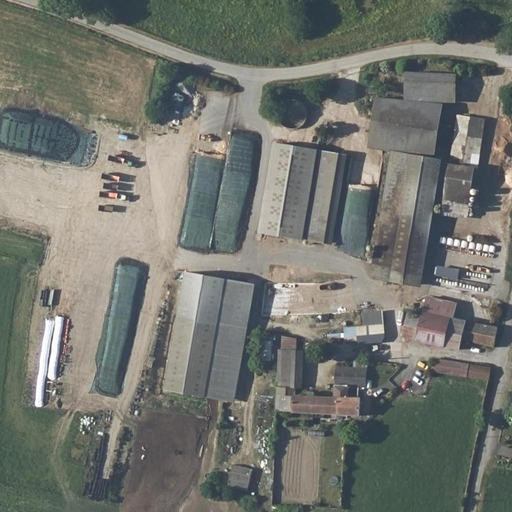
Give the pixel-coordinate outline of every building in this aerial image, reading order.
[(391,285),(411,288),(445,96),(459,96),(459,75),(411,74),(410,95),(383,95),(374,145),(394,148),(373,269),(393,272),(391,285)] [(286,101),(285,120),(308,122),(310,103),(286,101)] [(451,169),(476,173),(485,122),(460,118),(451,169)] [(325,245),(341,156),(275,145),(259,233),(325,245)] [(351,190),(378,193),(381,169),(354,165),(351,190)] [(468,219),(476,173),(451,169),(442,215),(468,219)] [(86,230),(89,204),(68,202),(66,228),(86,230)] [(98,242),(96,266),(140,270),(142,246),(98,242)] [(437,276),(461,279),(462,268),(438,266),(437,276)] [(254,284),(187,273),(167,389),(234,400),(254,284)] [(273,312),(327,313),(328,288),(273,288),(273,312)] [(455,321),(457,309),(427,301),(425,313),(455,321)] [(417,339),(422,315),(410,311),(404,336),(417,339)] [(422,315),(417,339),(463,351),(466,341),(496,349),(499,331),(489,329),(474,325),(460,319),(459,322),(455,321),(425,313),(422,314),(422,315)] [(347,329),(349,338),(387,333),(386,324),(347,329)] [(278,386),(294,386),(296,350),(297,341),(283,337),(282,366),(279,366),(278,386)] [(423,374),(430,375),(489,385),(492,370),(435,362),(434,366),(425,365),(424,372),(423,374)] [(366,371),(339,369),(336,370),(334,398),(294,395),(294,386),(278,386),(277,411),(345,416),(351,416),(352,400),(348,399),(349,390),(366,390),(366,371)] [(249,492),(255,469),(236,464),(230,486),(249,492)] [(299,480),(280,480),(280,498),(299,498),(299,480)]
